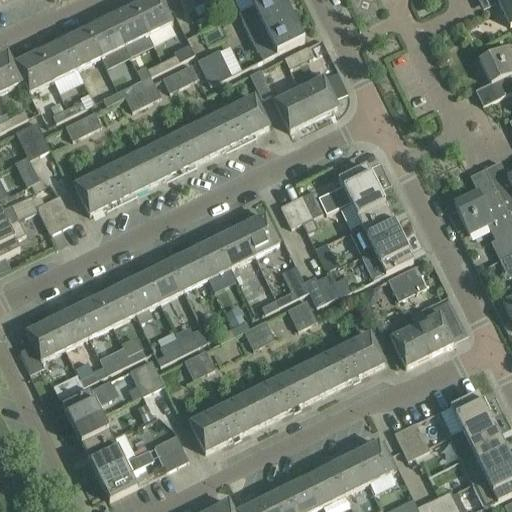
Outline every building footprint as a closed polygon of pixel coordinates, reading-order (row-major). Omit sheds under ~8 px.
[(159,0),(152,0),(133,10),(148,40),(173,28),(159,0)] [(196,11),(190,0),(177,0),(185,16),(196,11)] [(190,0),(196,11),(207,5),(204,0),(190,0)] [(283,0),(274,0),(244,15),(240,17),(243,24),(242,24),(250,42),(293,20),(283,0)] [(244,14),(244,15),(274,0),(248,0),(253,9),(244,14)] [(511,29),(511,0),(499,0),(502,4),(498,6),(510,30),(511,29)] [(133,10),(109,21),(124,52),(148,40),(133,10)] [(293,20),(250,42),(258,59),(260,58),(263,65),(305,44),(293,20)] [(109,21),(86,33),(101,63),(124,52),(109,21)] [(86,33),(62,45),(77,75),(101,63),(86,33)] [(62,45),(38,56),(53,87),(77,75),(62,45)] [(179,67),(196,59),(190,47),(174,56),(176,60),(161,67),(165,74),(179,67)] [(483,110),(511,95),(511,54),(509,49),(479,64),(491,88),(494,87),(501,100),(483,109),(483,110)] [(284,62),(290,73),(314,61),(308,50),(284,62)] [(218,55),(197,66),(209,91),(230,81),(225,70),(218,55)] [(8,57),(6,58),(21,88),(22,87),(28,99),(53,87),(38,56),(13,68),(8,57)] [(0,60),(0,97),(21,88),(6,58),(0,60)] [(165,74),(161,67),(149,73),(153,80),(165,74)] [(163,83),(170,97),(200,82),(192,68),(163,83)] [(261,74),(250,79),(262,103),(273,98),(261,74)] [(300,94),(298,94),(312,125),(338,112),(320,74),(296,86),(300,94)] [(135,98),(125,103),(132,117),(161,102),(154,88),(135,98)] [(135,98),(131,91),(118,97),(121,104),(125,103),(135,98)] [(312,125),(298,94),(275,106),(290,136),(312,125)] [(106,112),(121,104),(118,97),(103,105),(106,112)] [(210,161),(270,132),(255,101),(195,130),(210,161)] [(63,116),(59,108),(51,112),(55,120),(63,116)] [(82,114),(79,108),(67,114),(70,121),(82,114)] [(57,128),(70,121),(67,114),(63,116),(55,120),(53,121),(57,128)] [(12,131),(28,123),(25,116),(8,124),(12,131)] [(66,130),(73,145),(102,130),(95,116),(66,130)] [(0,137),(12,131),(8,124),(0,128),(0,137)] [(51,154),(38,128),(26,134),(40,161),(51,154)] [(195,130),(135,160),(150,190),(210,161),(195,130)] [(40,161),(26,134),(16,138),(30,166),(40,161)] [(27,160),(15,167),(26,189),(39,183),(27,160)] [(75,189),(90,220),(150,190),(135,160),(75,189)] [(511,231),(511,178),(510,175),(506,177),(501,166),(485,173),(494,192),(493,192),(511,231)] [(341,192),(319,203),(326,216),(327,219),(349,209),(379,194),(366,169),(339,183),(337,184),(341,192)] [(491,246),(500,264),(511,257),(511,231),(493,192),(480,199),(479,195),(454,207),(469,237),(488,228),(496,244),(491,246)] [(361,232),(390,218),(379,194),(349,209),(361,232)] [(315,195),(291,206),(302,228),(313,222),(326,216),(315,195)] [(48,206),(61,233),(74,228),(60,200),(48,206)] [(61,233),(48,206),(37,212),(50,239),(61,233)] [(291,206),(281,211),(292,233),(302,228),(291,206)] [(0,233),(19,224),(12,209),(1,215),(0,212),(0,233)] [(402,242),(390,218),(361,232),(350,237),(362,261),(402,242)] [(265,219),(239,232),(254,262),(280,249),(265,219)] [(318,233),(313,222),(302,228),(308,238),(318,233)] [(19,224),(0,233),(0,263),(20,254),(15,244),(27,238),(19,224)] [(239,232),(215,244),(230,273),(254,262),(239,232)] [(413,265),(402,242),(362,261),(374,285),(413,265)] [(215,244),(192,255),(207,285),(213,298),(236,286),(230,273),(215,244)] [(315,254),(326,276),(338,271),(327,248),(315,254)] [(192,255),(168,267),(183,297),(207,285),(192,255)] [(511,257),(500,264),(509,282),(511,280),(511,300),(502,305),(511,324),(511,257)] [(168,267),(144,278),(159,308),(183,297),(168,267)] [(308,298),(303,287),(295,271),(282,278),(291,296),(275,305),(279,313),(293,306),(308,298)] [(393,296),(420,282),(415,272),(387,286),(393,296)] [(144,278),(120,290),(135,320),(137,319),(141,328),(154,321),(150,313),(159,308),(144,278)] [(327,280),(316,286),(327,308),(338,303),(327,280)] [(327,308),(316,286),(314,282),(303,287),(308,298),(316,314),(327,308)] [(398,307),(426,293),(420,282),(393,296),(398,307)] [(120,290),(97,302),(111,332),(135,320),(120,290)] [(379,299),(376,291),(363,297),(370,310),(377,306),(379,299)] [(97,302),(73,314),(88,343),(111,332),(97,302)] [(307,304),(288,314),(299,335),(318,325),(307,304)] [(275,305),(260,312),(264,320),(279,313),(275,305)] [(426,325),(414,331),(428,361),(454,348),(445,330),(460,323),(450,305),(423,318),(426,325)] [(73,314),(49,325),(64,355),(88,343),(73,314)] [(64,355),(49,325),(27,336),(41,366),(64,355)] [(266,325),(248,335),(245,336),(255,355),(276,344),(266,325)] [(248,335),(245,327),(231,334),(235,342),(245,336),(248,335)] [(428,361),(414,331),(391,343),(406,372),(428,361)] [(235,342),(231,334),(216,342),(220,349),(235,342)] [(325,398),(385,368),(370,338),(310,368),(325,398)] [(160,371),(184,360),(181,353),(177,345),(159,354),(162,361),(156,364),(160,371)] [(195,345),(181,353),(184,360),(198,352),(195,345)] [(140,354),(126,361),(129,369),(144,362),(140,354)] [(206,354),(185,365),(195,384),(216,373),(206,354)] [(129,369),(126,361),(111,369),(114,376),(129,369)] [(150,365),(139,371),(152,396),(163,391),(150,365)] [(97,385),(93,378),(88,366),(75,373),(78,378),(75,379),(82,392),(97,385)] [(325,398),(310,368),(250,398),(265,428),(325,398)] [(133,403),(142,399),(143,401),(152,396),(139,371),(130,376),(137,390),(128,394),(133,403)] [(82,392),(75,379),(52,391),(58,404),(60,403),(82,392)] [(62,409),(75,433),(101,420),(96,412),(117,401),(112,390),(111,391),(109,386),(62,409)] [(450,410),(462,434),(490,420),(478,397),(450,410)] [(265,428),(250,398),(190,427),(205,457),(265,428)] [(75,433),(86,457),(124,439),(123,438),(112,443),(101,420),(75,433)] [(449,440),(461,465),(502,445),(490,420),(462,434),(449,440)] [(429,455),(416,427),(405,433),(419,461),(429,455)] [(419,461),(405,433),(395,438),(408,466),(419,461)] [(135,461),(124,439),(86,457),(98,481),(124,468),(150,455),(149,454),(135,461)] [(175,440),(163,446),(176,472),(188,467),(175,440)] [(461,465),(473,488),(511,469),(511,465),(502,445),(461,465)] [(153,451),(166,477),(176,472),(163,446),(153,451)] [(379,446),(355,458),(370,488),(375,498),(396,487),(391,477),(394,476),(388,464),(379,446)] [(136,492),(129,478),(155,464),(150,455),(124,468),(98,481),(110,505),(136,492)] [(355,458),(331,470),(346,500),(370,488),(355,458)] [(511,469),(473,488),(484,511),(486,511),(511,499),(511,469)] [(331,470),(307,482),(322,511),(346,500),(331,470)] [(307,482),(283,493),(291,511),(320,511),(322,511),(307,482)] [(291,511),(283,493),(260,505),(263,511),(291,511)] [(458,511),(450,496),(428,507),(430,511),(458,511)]
